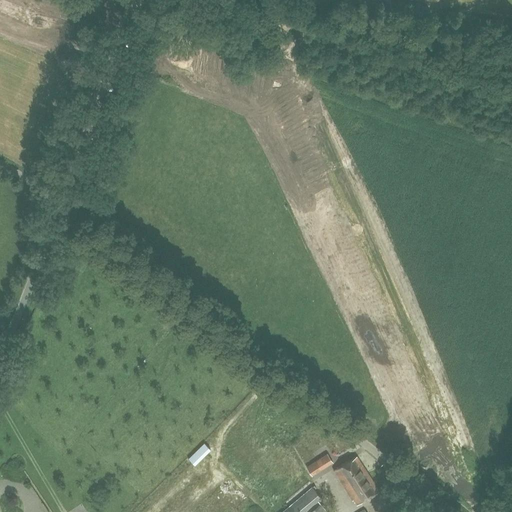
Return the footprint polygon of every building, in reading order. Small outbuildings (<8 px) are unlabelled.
[(32,283),(23,307),(31,310),(40,286),(32,283)] [(208,441),(192,457),(196,461),(212,445),(208,441)] [(311,476),(332,462),(327,454),(305,467),(311,476)] [(353,500),(354,499),(358,504),(379,491),(356,456),(335,468),(333,470),(353,500)] [(329,511),(319,498),(323,496),(316,488),(291,506),(295,511),(329,511)]
